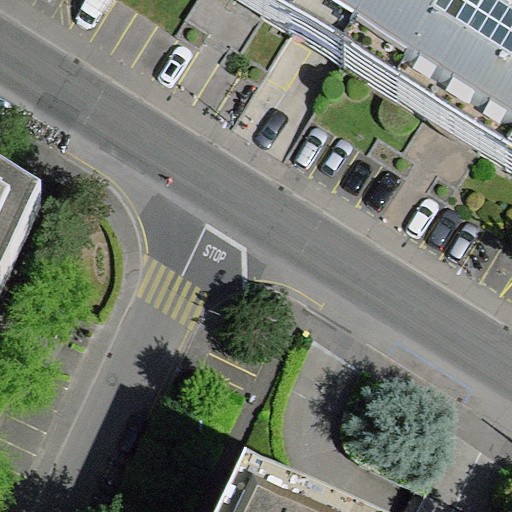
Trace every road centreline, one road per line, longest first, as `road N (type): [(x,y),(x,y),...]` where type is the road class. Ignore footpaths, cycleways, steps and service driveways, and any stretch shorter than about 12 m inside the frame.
road 1 (residential): [(228,193),(69,511)]
road 2 (residential): [(228,193),(511,369)]
road 3 (residential): [(0,50),(228,193)]
